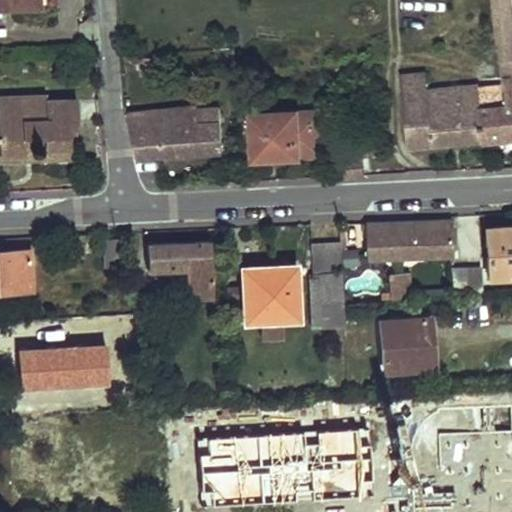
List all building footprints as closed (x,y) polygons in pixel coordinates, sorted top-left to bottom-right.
[(0,0),(0,4),(10,4),(10,11),(41,9),(40,0),(0,0)] [(511,138),(511,61),(511,43),(507,0),(489,0),(494,41),(494,45),(498,45),(505,107),(479,109),(481,141),(511,138)] [(479,105),(477,87),(425,91),(422,76),(399,77),(405,148),(481,141),(479,109),(479,105)] [(75,119),(73,98),(38,100),(36,93),(6,95),(6,105),(0,105),(0,152),(20,152),(20,138),(40,137),(40,139),(67,138),(66,120),(75,119)] [(219,151),(216,108),(149,114),(147,111),(126,113),(135,157),(219,151)] [(318,157),(318,111),(249,113),(251,158),(318,157)] [(40,139),(40,137),(20,138),(20,152),(0,152),(0,158),(33,157),(41,157),(40,139)] [(68,156),(67,138),(40,139),(41,157),(68,156)] [(361,176),(361,160),(340,160),(340,176),(340,177),(361,176)] [(363,224),(367,257),(449,254),(453,254),(452,220),(363,224)] [(511,227),(486,229),(489,276),(511,275),(511,227)] [(122,268),(123,238),(102,237),(101,268),(122,268)] [(210,240),(146,243),(147,268),(183,267),(192,267),(192,277),(184,278),(185,299),(212,297),(210,240)] [(311,324),(343,323),(343,302),(342,271),(341,243),(313,244),(313,273),(309,273),(311,324)] [(0,251),(0,290),(29,289),(27,250),(0,251)] [(296,264),(242,268),(245,323),(299,319),(296,264)] [(192,267),(183,267),(184,278),(192,277),(192,267)] [(483,293),(481,267),(451,269),(453,295),(483,293)] [(407,273),(389,274),(390,285),(408,283),(407,273)] [(392,298),(409,296),(408,283),(390,285),(392,298)] [(240,314),(239,288),(227,288),(228,315),(240,314)] [(148,312),(146,297),(132,298),(133,313),(136,341),(162,339),(159,312),(148,312)] [(117,301),(101,302),(103,309),(96,310),(97,314),(118,312),(117,301)] [(427,318),(378,321),(381,370),(399,369),(399,372),(405,371),(404,361),(430,359),(427,318)] [(257,338),(281,339),(281,325),(257,324),(257,338)] [(103,336),(72,337),(73,352),(95,350),(103,350),(103,336)] [(73,352),(46,353),(47,382),(89,380),(90,388),(98,388),(95,350),(73,352)] [(107,363),(106,350),(103,350),(95,350),(98,388),(127,385),(126,363),(107,363)] [(405,371),(430,370),(430,359),(404,361),(405,371)] [(47,382),(47,390),(90,388),(89,380),(47,382)] [(511,404),(438,409),(441,442),(450,451),(511,447),(511,404)] [(164,423),(95,427),(96,440),(82,441),(84,483),(118,481),(117,475),(130,475),(129,452),(139,451),(140,461),(176,460),(174,442),(165,442),(164,423)] [(130,475),(140,474),(140,470),(140,461),(139,451),(129,452),(130,475)] [(140,470),(177,468),(176,460),(140,461),(140,470)] [(47,489),(20,490),(21,504),(48,502),(47,489)]
